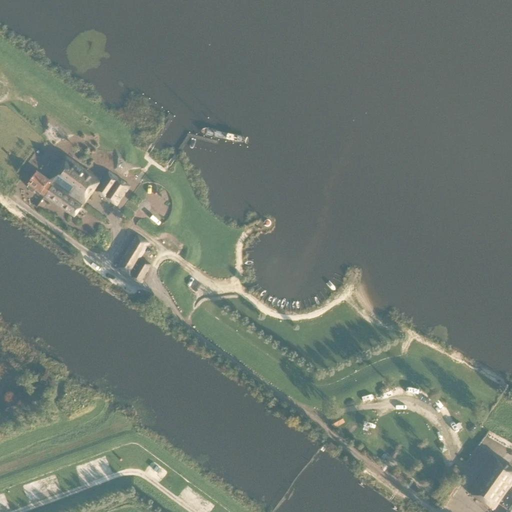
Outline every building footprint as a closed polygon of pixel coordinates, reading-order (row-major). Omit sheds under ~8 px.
[(75,217),(101,181),(67,157),(50,181),(37,172),(28,184),(30,185),(28,187),(34,192),(36,189),(75,217)] [(109,171),(96,192),(118,207),(132,186),(109,171)] [(151,244),(137,235),(116,267),(130,276),(134,270),(136,271),(132,278),(141,284),(153,265),(144,259),(138,267),(137,266),(151,244)] [(341,416),(331,421),(334,429),(345,423),(341,416)] [(511,486),(511,467),(495,456),(469,492),(472,494),(471,496),(493,511),(499,504),(508,510),(506,511),(511,511),(511,489),(511,486)]
